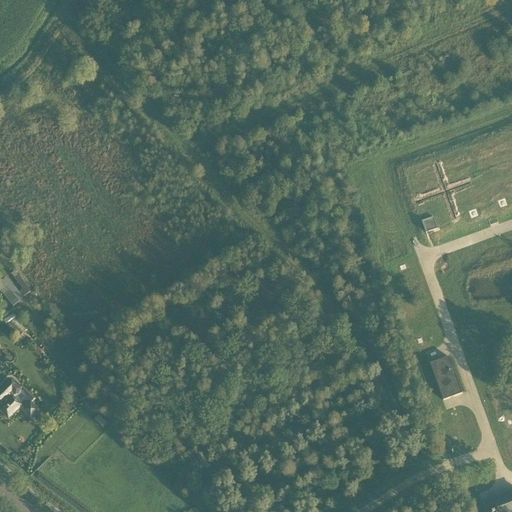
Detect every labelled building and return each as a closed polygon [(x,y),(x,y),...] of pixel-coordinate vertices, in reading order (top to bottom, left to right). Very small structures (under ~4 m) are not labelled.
[(433,217),(422,221),(426,233),(437,229),(433,217)] [(77,235),(67,221),(57,228),(62,234),(65,232),(69,238),(71,237),(72,238),(77,235)] [(2,282),(0,283),(0,291),(13,308),(18,303),(2,282)] [(429,364),(443,401),(462,394),(448,357),(429,364)] [(30,419),(37,412),(39,411),(30,402),(24,408),(13,397),(19,391),(11,382),(0,391),(0,411),(8,419),(19,408),(30,419)] [(511,511),(511,492),(485,503),(488,511),(511,511)]
